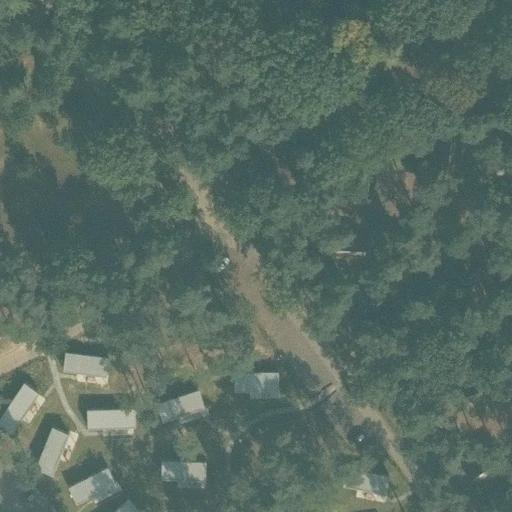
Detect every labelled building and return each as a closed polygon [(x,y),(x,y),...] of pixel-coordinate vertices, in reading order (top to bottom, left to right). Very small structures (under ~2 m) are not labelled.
[(0,67),(41,53),(35,38),(0,50),(0,67)] [(34,110),(47,117),(69,78),(55,71),(34,110)] [(68,149),(82,156),(103,116),(89,109),(68,149)] [(394,150),(405,125),(383,115),(372,141),(382,145),(394,150)] [(448,162),(460,163),(463,132),(439,129),(436,161),(448,162)] [(490,166),(499,173),(511,155),(511,145),(498,136),(481,160),(490,166)] [(91,169),(90,185),(135,188),(136,173),(91,169)] [(369,194),(373,183),(344,174),(337,196),(366,205),(369,194)] [(6,179),(5,195),(50,198),(51,183),(6,179)] [(331,257),(364,258),(364,237),(332,236),(331,253),(331,257)] [(26,287),(40,294),(61,255),(48,248),(26,287)] [(473,272),(490,298),(508,286),(491,260),(482,267),(473,272)] [(377,307),(399,286),(390,277),(383,269),(361,290),(377,307)] [(443,313),(450,284),(438,282),(425,279),(418,308),(443,313)] [(511,378),(511,345),(498,352),(510,380),(511,378)] [(65,352),(62,369),(105,376),(108,358),(65,352)] [(278,372),(234,372),(234,390),(278,390),(278,372)] [(453,409),(483,399),(479,388),(476,376),(446,386),(453,409)] [(23,382),(0,415),(0,424),(11,431),(38,392),(23,382)] [(198,390),(156,403),(162,420),(203,407),(198,390)] [(134,408),(86,409),(87,427),(135,426),(134,408)] [(51,427),(35,467),(51,474),(68,434),(51,427)] [(480,483),(504,466),(490,446),(466,463),(480,483)] [(161,460),(161,478),(205,479),(205,461),(161,460)] [(107,467),(68,487),(76,503),(115,483),(107,467)] [(345,467),(341,485),(384,494),(388,476),(345,467)] [(128,498),(112,511),(139,511),(140,511),(128,498)] [(300,511),(290,500),(275,511),(300,511)]
